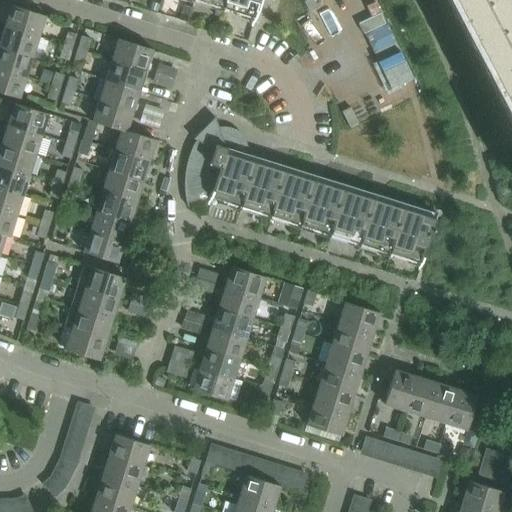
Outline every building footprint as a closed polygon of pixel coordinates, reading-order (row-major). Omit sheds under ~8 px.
[(199,0),(255,17),(260,0),(199,0)] [(511,11),(506,0),(446,0),(511,125),(511,11)] [(39,37),(45,16),(11,6),(4,27),(39,37)] [(42,60),(48,42),(43,40),(43,39),(39,37),(4,27),(0,40),(0,47),(32,57),(42,60)] [(72,48),(76,35),(67,32),(63,45),(72,48)] [(87,53),(91,39),(82,37),(78,50),(87,53)] [(146,71),(153,50),(118,39),(111,60),(146,71)] [(68,61),(72,48),(63,45),(59,58),(68,61)] [(0,69),(26,78),(32,57),(0,47),(0,69)] [(83,65),(87,53),(78,50),(74,63),(83,65)] [(139,91),(146,71),(111,60),(105,80),(139,91)] [(0,92),(19,99),(26,78),(0,69),(0,92)] [(60,88),(64,75),(55,72),(51,85),(60,88)] [(74,93),(78,80),(69,77),(65,90),(74,93)] [(105,80),(100,79),(93,99),(99,100),(133,111),(139,91),(105,80)] [(56,101),(60,88),(51,85),(47,99),(56,101)] [(70,106),(74,93),(65,90),(61,103),(70,106)] [(127,131),(133,111),(99,100),(92,122),(120,131),(121,129),(127,131)] [(42,134),(48,114),(14,103),(8,124),(42,134)] [(243,136),(240,133),(236,130),(232,128),(228,127),(223,126),(218,127),(215,117),(193,139),(196,141),(193,146),(224,155),(220,168),(217,178),(213,188),(211,196),(421,262),(437,214),(265,160),(247,154),(248,149),(247,145),(245,140),(243,136)] [(35,156),(42,134),(8,124),(1,145),(35,156)] [(91,143),(95,130),(86,127),(82,140),(91,143)] [(155,140),(127,131),(121,129),(120,131),(114,151),(149,161),(155,140)] [(75,145),(78,132),(69,130),(66,142),(75,145)] [(87,156),(91,143),(82,140),(78,153),(87,156)] [(70,158),(75,145),(66,142),(62,155),(70,158)] [(0,166),(29,176),(35,156),(1,145),(0,148),(0,166)] [(220,168),(224,155),(193,146),(188,158),(220,168)] [(142,181),(149,161),(114,151),(108,170),(142,181)] [(217,178),(220,168),(188,158),(185,174),(217,178)] [(0,188),(23,196),(29,176),(0,166),(0,188)] [(78,183),(82,170),(74,167),(69,181),(78,183)] [(62,186),(66,173),(57,170),(53,183),(62,186)] [(136,202),(142,181),(108,170),(102,191),(136,202)] [(213,188),(217,178),(185,174),(184,190),(213,188)] [(74,196),(78,183),(69,181),(65,194),(74,196)] [(58,199),(62,186),(53,183),(49,196),(58,199)] [(0,210),(17,216),(23,196),(0,188),(0,210)] [(211,196),(213,188),(184,190),(187,207),(188,206),(188,203),(210,198),(211,196)] [(130,222),(136,202),(102,191),(96,211),(130,222)] [(66,224),(70,211),(61,208),(57,221),(66,224)] [(10,237),(17,216),(0,210),(0,232),(5,234),(5,236),(10,237)] [(49,226),(53,213),(44,210),(40,223),(49,226)] [(124,242),(130,222),(96,211),(89,231),(124,242)] [(62,237),(66,224),(57,221),(53,234),(62,237)] [(45,239),(49,226),(40,223),(36,236),(45,239)] [(117,263),(124,242),(89,231),(83,252),(117,263)] [(40,268),(44,254),(35,252),(31,265),(40,268)] [(52,279),(56,266),(47,263),(43,276),(52,279)] [(36,280),(40,268),(31,265),(27,278),(36,280)] [(118,299),(125,278),(125,277),(83,265),(77,286),(118,299)] [(258,298),(265,277),(231,266),(224,287),(258,298)] [(194,286),(211,291),(217,273),(200,268),(194,286)] [(48,291),(52,279),(43,276),(39,289),(48,291)] [(112,319),(118,299),(77,286),(71,306),(112,319)] [(298,302),(302,289),(293,286),(289,299),(298,302)] [(252,318),(258,298),(224,287),(218,308),(252,318)] [(312,306),(316,293),(307,290),(303,304),(312,306)] [(27,308),(31,295),(22,292),(18,305),(27,308)] [(128,313),(145,319),(150,301),(133,295),(128,313)] [(373,334),(379,313),(344,302),(338,323),(373,334)] [(40,319),(44,306),(35,303),(31,316),(40,319)] [(23,321),(27,308),(18,305),(14,318),(23,321)] [(105,340),(112,319),(71,306),(64,326),(72,329),(105,340)] [(246,339),(252,318),(218,308),(212,328),(246,339)] [(180,328),(197,334),(203,316),(186,310),(180,328)] [(289,330),(293,317),(284,314),(280,327),(289,330)] [(36,332),(40,319),(31,316),(27,329),(36,332)] [(304,334),(307,321),(298,319),(295,332),(304,334)] [(366,354),(373,334),(338,323),(336,329),(332,343),(366,354)] [(285,343),(289,330),(280,327),(276,340),(285,343)] [(240,359),(246,339),(212,328),(205,348),(240,359)] [(99,361),(105,340),(72,329),(65,350),(99,361)] [(300,347),(304,334),(295,332),(291,345),(300,347)] [(116,353),(132,359),(138,341),(121,335),(116,353)] [(360,374),(366,354),(332,343),(325,363),(360,374)] [(233,379),(240,359),(205,348),(199,368),(233,379)] [(170,367),(187,372),(193,354),(176,349),(170,367)] [(277,370),(281,357),(272,354),(268,368),(277,370)] [(291,375),(295,362),(286,359),(282,372),(291,375)] [(354,394),(360,374),(325,363),(319,383),(354,394)] [(235,401),(241,383),(233,380),(233,379),(199,368),(192,389),(227,400),(227,399),(235,401)] [(273,383),(277,370),(268,368),(264,381),(273,383)] [(405,411),(415,377),(395,371),(384,405),(405,411)] [(287,388),(291,375),(282,372),(278,385),(287,388)] [(425,418),(436,384),(415,377),(405,411),(425,418)] [(347,414),(354,394),(319,383),(313,404),(347,414)] [(446,424),(457,390),(436,384),(425,418),(446,424)] [(466,431),(477,396),(457,390),(446,424),(466,431)] [(264,412),(268,398),(259,396),(255,409),(264,412)] [(51,472),(42,482),(54,496),(65,485),(75,471),(86,437),(97,405),(77,400),(59,459),(51,472)] [(279,416),(283,403),(274,400),(270,413),(279,416)] [(341,436),(347,414),(313,404),(306,425),(341,436)] [(395,441),(398,433),(385,428),(382,437),(395,441)] [(408,446),(411,437),(398,433),(395,441),(408,446)] [(142,466),(149,445),(115,435),(108,456),(142,466)] [(361,455),(438,478),(444,460),(366,436),(361,455)] [(435,454),(438,445),(426,441),(423,450),(435,454)] [(211,442),(205,462),(214,465),(246,475),(279,486),(300,492),(306,473),(211,442)] [(449,458),(451,449),(438,445),(435,454),(449,458)] [(505,484),(511,462),(511,456),(486,448),(478,475),(505,484)] [(136,486),(142,466),(108,456),(102,476),(136,486)] [(195,474),(199,461),(190,458),(186,471),(195,474)] [(210,478),(214,465),(205,462),(201,476),(210,478)] [(273,507),(279,486),(246,475),(239,497),(273,507)] [(130,506),(136,486),(102,476),(96,496),(130,506)] [(494,511),(496,511),(502,492),(469,481),(462,502),(494,511)] [(187,502),(191,489),(182,486),(178,499),(187,502)] [(201,507),(205,494),(196,491),(192,504),(201,507)] [(0,511),(30,511),(33,511),(26,493),(17,498),(0,498),(0,511)] [(352,494),(346,511),(368,511),(372,500),(352,494)] [(128,511),(130,506),(96,496),(90,511),(128,511)] [(271,511),(273,507),(239,497),(234,511),(271,511)] [(183,511),(187,502),(178,499),(173,511),(183,511)] [(494,511),(462,502),(459,511),(494,511)]
